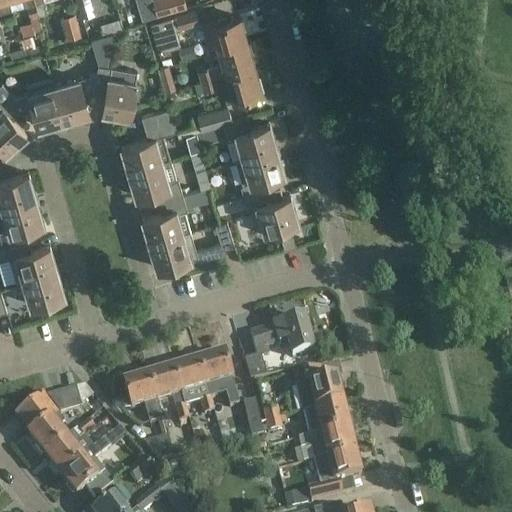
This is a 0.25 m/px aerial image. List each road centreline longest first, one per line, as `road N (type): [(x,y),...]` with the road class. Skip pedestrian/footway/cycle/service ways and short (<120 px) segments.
road 1 (residential): [(153,328),(101,148),(85,138),(63,142),(44,159),(94,348)]
road 2 (residential): [(348,264),(271,0)]
road 3 (residential): [(406,511),(348,264)]
road 4 (residential): [(153,328),(348,264)]
